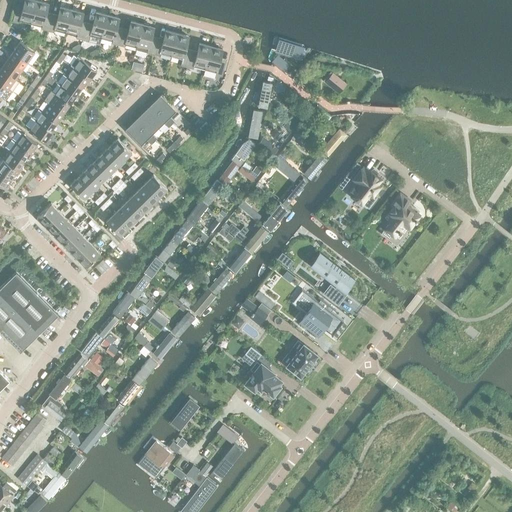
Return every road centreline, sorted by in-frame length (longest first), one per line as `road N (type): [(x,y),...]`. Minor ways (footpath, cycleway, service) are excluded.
road 1 (residential): [(18,211),(150,83),(209,98),(228,90),(238,48),(229,32),(105,0)]
road 2 (residential): [(254,511),(511,173)]
road 3 (residential): [(0,418),(87,294)]
